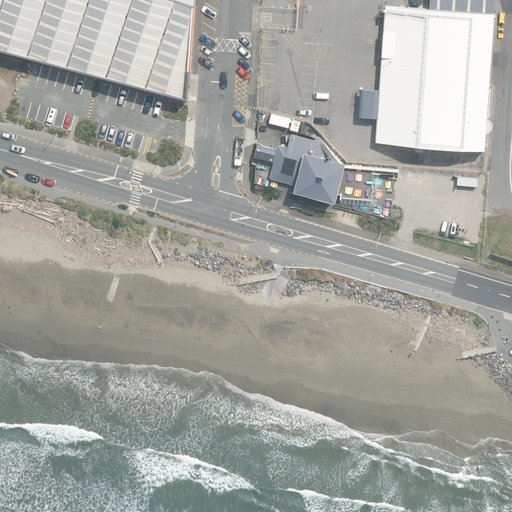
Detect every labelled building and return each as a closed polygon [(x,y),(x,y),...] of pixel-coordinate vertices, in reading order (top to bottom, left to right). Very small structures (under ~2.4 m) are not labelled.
[(196,100),(202,0),(0,0),(0,47),(188,97),(196,100)] [(378,120),(376,143),(416,146),(417,148),(418,150),(420,151),(423,151),(425,151),(427,150),(428,148),(428,146),(486,150),(488,151),(489,133),(492,132),(493,131),(495,129),(495,126),(495,124),(494,121),(492,119),(490,119),(497,14),(495,12),(496,0),(431,0),(431,6),(384,3),(379,88),(359,86),(357,118),(378,120)] [(273,113),(270,122),(289,127),(291,121),(293,122),(293,119),(294,118),(273,113)] [(293,119),(293,122),(291,129),(299,131),(301,121),(293,119)] [(310,126),(304,124),(301,133),(307,134),(310,126)] [(296,191),(337,203),(340,194),(347,166),(348,162),(342,161),(321,136),(317,135),(316,139),(292,133),(289,147),(279,144),(278,149),(275,162),(271,178),(298,185),(296,191)] [(258,149),(256,157),(269,160),(275,162),(278,149),(258,144),(258,149)] [(269,160),(256,157),(254,165),(256,165),(267,168),(269,160)] [(373,199),(375,173),(375,168),(347,166),(340,194),(342,194),(342,196),(373,199)] [(378,206),(381,173),(375,173),(373,199),(342,196),(342,199),(343,199),(342,203),(378,206)]
